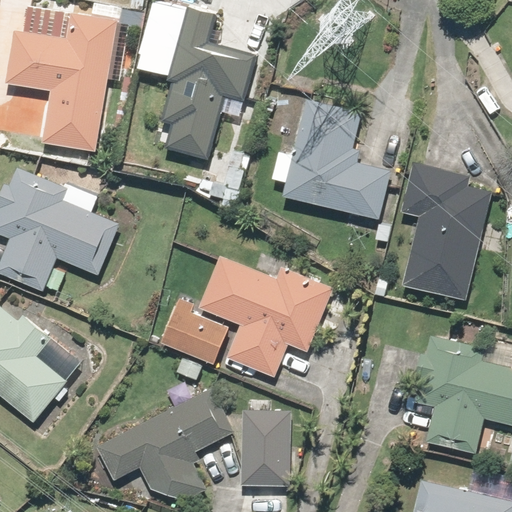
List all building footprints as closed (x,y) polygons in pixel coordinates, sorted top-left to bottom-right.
[(216,14),(185,6),(164,82),(170,83),(159,120),(170,123),(164,146),(204,157),(221,95),(240,101),(253,55),(208,43),(216,14)] [(65,38),(12,29),(3,83),(48,91),(40,142),(94,151),(116,20),(69,12),(65,38)] [(304,98),(281,197),(379,220),(390,170),(357,162),(360,150),(352,148),(361,111),(304,98)] [(416,215),(400,285),(465,300),(491,191),(467,185),(469,175),(411,162),(399,212),(416,215)] [(0,230),(13,236),(0,266),(0,272),(43,290),(45,286),(58,291),(66,272),(52,266),(56,258),(100,276),(121,223),(60,198),(64,190),(16,171),(8,190),(0,186),(0,230)] [(254,271),(222,257),(200,307),(240,325),(226,357),(272,378),(288,342),(307,350),(334,291),(288,270),(291,265),(262,252),(254,271)] [(171,300),(155,339),(219,366),(236,327),(171,300)] [(81,364),(21,315),(15,322),(0,309),(0,394),(34,422),(81,364)] [(484,348),(429,335),(414,402),(433,406),(425,442),(475,454),(483,422),(511,428),(511,368),(481,361),(484,348)] [(228,434),(207,392),(93,448),(110,483),(143,467),(165,511),(205,492),(192,467),(202,462),(196,450),(228,434)] [(296,410),(242,406),(237,482),(291,486),(296,410)] [(511,511),(511,502),(421,482),(413,511),(511,511)]
